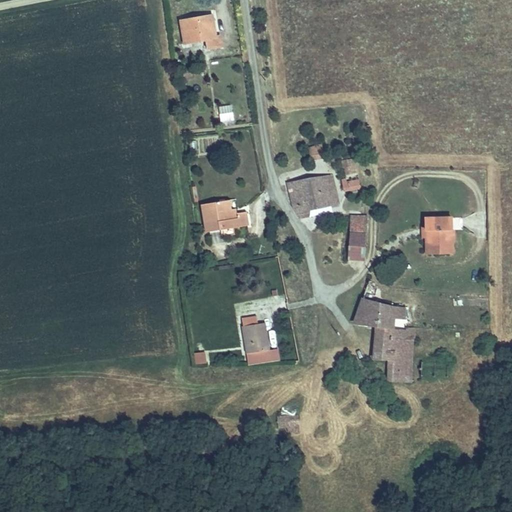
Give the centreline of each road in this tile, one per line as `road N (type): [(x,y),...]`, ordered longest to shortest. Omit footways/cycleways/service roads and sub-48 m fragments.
road 1 (residential): [(243,0),(268,162),(324,294)]
road 2 (track): [(324,294),(361,273),(385,193),(407,176),(467,179),(481,206),(473,239)]
